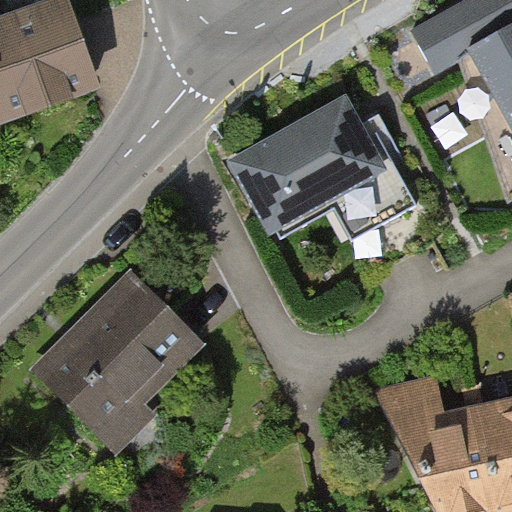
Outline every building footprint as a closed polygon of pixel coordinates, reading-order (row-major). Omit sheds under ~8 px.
[(45,0),(0,15),(0,115),(98,83),(69,0),(45,0)] [(511,0),(476,0),(413,34),(435,76),(474,55),(506,114),(491,121),(511,160),(511,0)] [(319,119),(236,165),(273,231),(351,189),(375,233),(420,208),(371,121),(332,143),(319,119)] [(133,280),(40,373),(103,436),(137,402),(196,345),(168,315),(195,288),(174,267),(147,294),(133,280)] [(511,511),(511,404),(401,429),(444,511),(511,511)]
